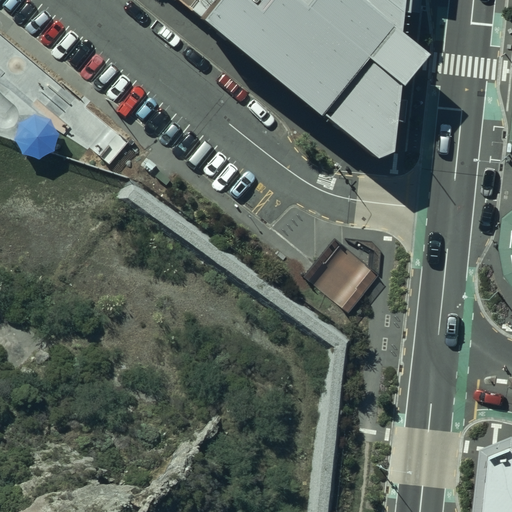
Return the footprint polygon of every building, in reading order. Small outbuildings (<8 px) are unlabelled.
[(387,159),(404,0),(204,0),(196,13),(378,164),(387,159)] [(51,119),(34,114),(19,122),(14,139),(21,154),(39,160),(54,152),(59,135),(51,119)] [(511,198),(507,202),(502,232),(507,261),(511,269),(511,198)] [(358,283),(319,281),(318,308),(357,309),(358,283)] [(290,482),(295,439),(235,432),(229,480),(239,481),(239,478),(267,482),(267,479),(290,482)] [(511,511),(511,443),(488,451),(482,511),(511,511)]
